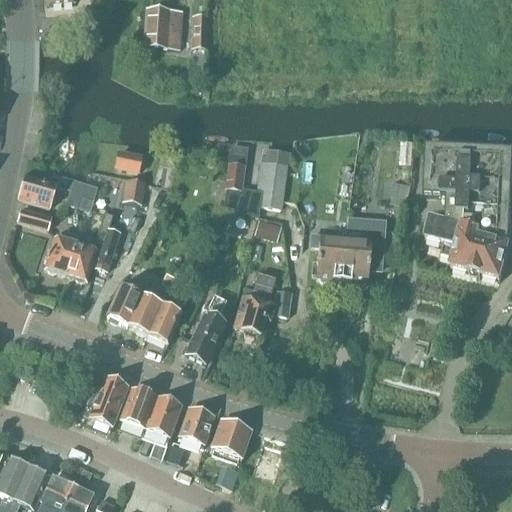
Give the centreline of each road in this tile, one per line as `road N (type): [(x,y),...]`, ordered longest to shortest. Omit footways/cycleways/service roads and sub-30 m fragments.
road 1 (tertiary): [(440,457),(278,424),(53,335),(0,323)]
road 2 (residential): [(216,511),(0,422)]
road 3 (tertiary): [(0,196),(20,104),(23,0)]
